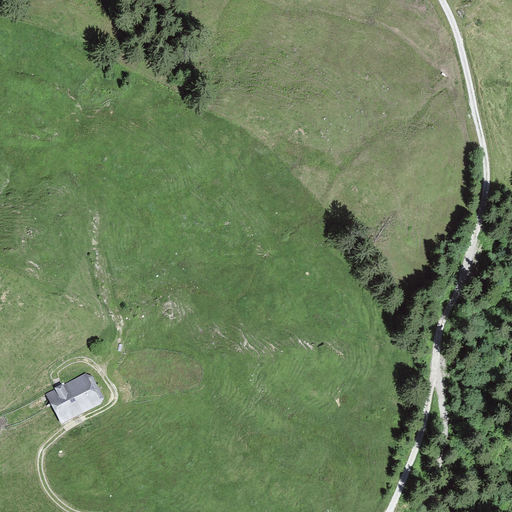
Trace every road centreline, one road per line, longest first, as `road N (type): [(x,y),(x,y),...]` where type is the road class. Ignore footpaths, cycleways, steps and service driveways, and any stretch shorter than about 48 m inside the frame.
road 1 (track): [(442,0),(486,167),(480,218),(438,334),(434,383)]
road 2 (track): [(75,511),(44,480),(41,457),(53,439),(112,405),(116,397),(103,373)]
road 3 (track): [(434,383),(387,511)]
